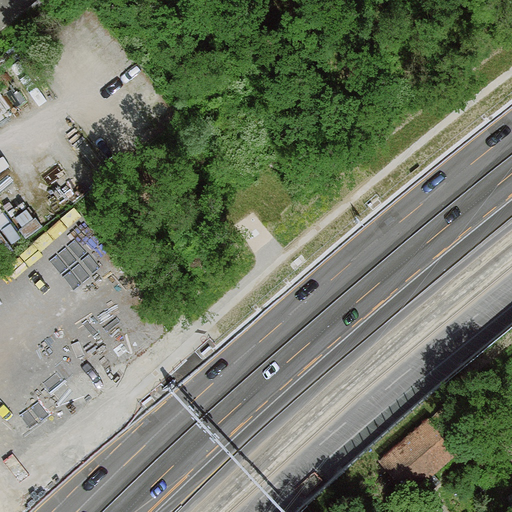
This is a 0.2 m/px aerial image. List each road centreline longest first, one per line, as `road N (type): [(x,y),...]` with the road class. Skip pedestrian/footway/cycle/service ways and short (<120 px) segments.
road 1 (motorway): [(511,167),(373,281),(120,511)]
road 2 (motorway): [(207,511),(511,244)]
